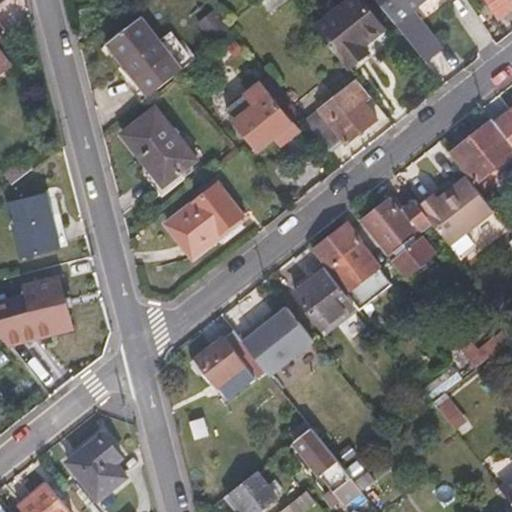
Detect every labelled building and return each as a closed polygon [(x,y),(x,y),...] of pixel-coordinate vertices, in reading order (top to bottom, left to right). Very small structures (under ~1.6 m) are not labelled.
[(351,0),(314,27),(347,69),(367,53),(363,45),(383,29),(359,0),(351,0)] [(378,0),(426,62),(443,49),(409,6),(416,0),(419,4),(424,0),(378,0)] [(511,0),(489,0),(501,18),(511,9),(511,0)] [(199,24),(212,42),(228,29),(215,12),(199,24)] [(107,43),(136,80),(146,73),(167,56),(169,54),(139,16),(107,43)] [(0,31),(0,76),(14,66),(0,47),(0,34),(1,33),(0,31)] [(167,56),(146,73),(156,86),(177,69),(167,56)] [(238,116),(235,119),(259,149),(274,138),(280,144),(298,130),(290,120),(299,113),(269,75),(246,93),(254,104),(238,116)] [(357,80),(304,120),(329,152),(342,142),(346,145),(377,120),(365,103),(370,99),(357,80)] [(230,106),(238,116),(254,104),(246,93),(230,106)] [(125,133),(166,186),(200,159),(158,106),(125,133)] [(499,123),(511,140),(511,112),(498,123),(499,123)] [(456,150),(479,179),(511,154),(511,140),(499,123),(498,123),(496,121),(456,150)] [(23,157),(4,173),(13,185),(34,169),(23,157)] [(216,161),(197,175),(203,183),(221,168),(216,161)] [(423,205),(428,211),(438,225),(452,242),(462,255),(477,244),(469,233),(479,225),(497,211),(471,177),(449,194),(443,199),(439,193),(423,205)] [(169,226),(195,258),(220,238),(219,235),(238,218),(242,215),(219,185),(169,226)] [(443,199),(449,194),(444,188),(439,193),(443,199)] [(13,206),(27,260),(61,252),(48,204),(45,197),(13,206)] [(394,199),(368,218),(414,278),(440,259),(423,237),(438,225),(428,211),(423,205),(417,198),(402,209),(394,199)] [(48,204),(61,252),(70,248),(58,201),(48,204)] [(238,218),(219,235),(220,238),(224,243),(246,227),(238,218)] [(314,251),(327,269),(328,269),(331,267),(351,292),(382,268),(363,242),(365,240),(351,223),(314,251)] [(479,225),(469,233),(477,244),(477,243),(482,233),(479,225)] [(297,292),(325,328),(355,304),(328,269),(327,269),(297,292)] [(0,303),(0,331),(12,348),(78,333),(65,282),(29,289),(30,296),(0,303)] [(263,345),(262,345),(288,379),(314,358),(288,325),(280,331),(263,345)] [(207,367),(222,387),(224,386),(231,395),(265,367),(234,327),(199,355),(207,367)] [(277,327),(260,341),(263,345),(280,331),(277,327)] [(492,344),(499,352),(504,348),(497,340),(492,344)] [(468,345),(476,355),(480,352),(472,342),(468,345)] [(464,349),(479,368),(499,352),(492,344),(480,352),(476,355),(468,345),(464,349)] [(193,360),(201,372),(207,367),(199,355),(193,360)] [(442,382),(449,391),(456,385),(449,376),(442,382)] [(432,388),(439,399),(449,391),(442,382),(432,388)] [(293,431),(298,440),(313,428),(307,420),(293,431)] [(321,430),(344,463),(346,463),(358,454),(333,421),(321,430)] [(296,441),(346,504),(363,491),(313,428),(298,440),(296,441)] [(66,462),(96,502),(126,479),(115,464),(120,458),(102,434),(66,462)] [(350,467),(364,488),(376,478),(362,458),(350,467)] [(253,474),(222,498),(232,510),(241,505),(247,511),(256,511),(276,497),(266,484),(263,486),(253,474)] [(511,476),(499,485),(511,501),(511,476)] [(27,501),(35,511),(78,511),(53,480),(27,501)] [(266,484),(276,497),(281,493),(271,480),(266,484)] [(280,511),(301,511),(315,501),(306,491),(280,511)]
